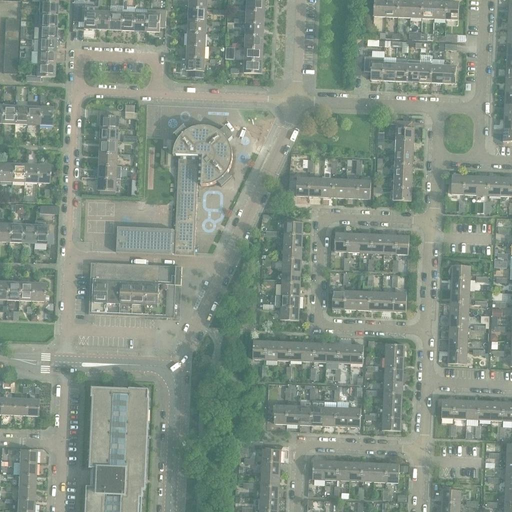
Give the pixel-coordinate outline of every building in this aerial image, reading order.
[(206,10),(206,0),(189,0),(189,10),(206,10)] [(264,13),(264,0),(246,0),(247,7),(241,7),(240,8),(234,7),(234,11),(246,12),(264,13)] [(386,18),(386,0),(378,0),(374,0),(373,18),(386,18)] [(398,19),(398,1),(386,0),(386,18),(398,19)] [(134,32),(135,10),(135,8),(127,8),(127,2),(123,1),(123,7),(122,14),(122,31),(134,32)] [(409,19),(410,1),(398,1),(398,19),(409,19)] [(422,20),(422,2),(410,1),(409,19),(422,20)] [(433,20),(434,2),(422,2),(422,20),(433,20)] [(446,21),(446,3),(434,2),(433,20),(446,21)] [(56,16),(57,3),(39,3),(39,15),(56,16)] [(458,21),(459,4),(446,3),(446,21),(458,21)] [(97,30),(98,13),(98,9),(85,8),(85,9),(78,9),(78,23),(84,23),(84,30),(97,30)] [(146,33),(147,10),(135,10),(134,32),(146,33)] [(165,29),(166,11),(147,10),(146,33),(159,33),(159,29),(165,29)] [(206,23),(206,10),(189,10),(188,22),(206,23)] [(264,25),(264,13),(246,12),(246,24),(264,25)] [(109,31),(110,13),(98,13),(97,30),(109,31)] [(122,31),(122,14),(110,13),(109,31),(122,31)] [(56,29),(56,16),(39,15),(38,28),(56,29)] [(205,35),(206,23),(188,22),(188,34),(205,35)] [(263,38),(264,25),(246,24),(245,37),(263,38)] [(55,41),(56,29),(38,28),(38,40),(55,41)] [(205,48),(205,35),(188,34),(187,47),(205,48)] [(262,50),(263,38),(245,37),(245,49),(262,50)] [(55,53),(55,41),(38,40),(37,52),(55,53)] [(204,60),(205,48),(187,47),(186,59),(204,60)] [(262,62),(262,50),(245,49),(244,62),(262,62)] [(54,66),(55,53),(37,52),(36,65),(54,66)] [(204,73),(204,60),(186,59),(186,72),(188,72),(203,73),(204,73)] [(419,83),(420,62),(408,61),(407,65),(407,83),(419,83)] [(261,75),(262,62),(244,62),(244,74),(261,75)] [(431,84),(431,66),(432,62),(420,62),(419,83),(431,84)] [(383,82),(383,64),(371,64),(371,81),(383,82)] [(395,82),(396,65),(383,64),(383,82),(395,82)] [(54,78),(54,66),(36,65),(36,78),(25,77),(25,82),(42,83),(42,78),(54,78)] [(407,83),(407,65),(396,65),(395,82),(407,83)] [(443,85),(444,67),(431,66),(431,84),(443,85)] [(455,85),(456,67),(444,67),(443,85),(455,85)] [(14,125),(15,107),(2,107),(2,124),(14,125)] [(26,125),(27,108),(15,107),(14,125),(26,125)] [(39,126),(39,108),(27,108),(26,125),(39,126)] [(51,126),(52,109),(39,108),(39,126),(51,126)] [(118,130),(119,118),(101,117),(101,130),(118,130)] [(511,130),(511,118),(504,118),(503,130),(511,130)] [(413,142),(414,130),(411,130),(411,123),(409,123),(403,123),(391,122),(390,129),(396,129),(396,142),(413,142)] [(194,257),(196,211),(197,183),(201,184),(201,186),(201,187),(204,187),(206,187),(208,186),(211,186),(212,185),(215,184),(218,183),(222,187),(221,188),(232,178),(231,179),(227,174),(228,173),(229,171),(230,168),(231,166),(232,164),(232,161),(232,159),(232,156),(232,154),(232,151),(232,150),(231,148),(230,146),(229,144),(228,142),(233,138),(233,139),(234,139),(224,128),(224,129),(220,133),(218,132),(216,131),(215,130),(213,129),(211,129),(209,128),(207,128),(205,128),(203,128),(201,128),(198,128),(196,128),(194,129),(193,129),(191,130),(188,132),(184,127),(185,127),(184,126),(173,136),(174,136),(175,136),(178,139),(179,140),(178,142),(177,143),(176,145),(175,147),(174,149),(174,151),(173,153),(173,155),(173,157),(174,157),(174,156),(181,157),(181,161),(179,161),(176,232),(173,231),(117,228),(116,253),(172,256),(172,255),(175,255),(175,256),(194,257)] [(118,143),(118,130),(101,130),(100,142),(118,143)] [(511,143),(511,130),(503,130),(503,143),(511,143)] [(117,155),(118,143),(100,142),(99,155),(117,155)] [(413,154),(413,142),(396,142),(395,153),(413,154)] [(412,166),(413,154),(395,153),(395,165),(412,166)] [(117,168),(117,155),(99,155),(99,167),(117,168)] [(0,182),(11,183),(12,165),(0,164),(0,182)] [(24,183),(25,165),(12,165),(11,183),(24,183)] [(36,184),(37,166),(25,165),(24,183),(36,184)] [(412,178),(412,166),(395,165),(394,177),(412,178)] [(49,184),(50,167),(37,166),(36,184),(49,184)] [(116,180),(117,168),(99,167),(98,179),(116,180)] [(411,190),(412,178),(394,177),(394,189),(411,190)] [(463,196),(464,177),(452,177),(451,195),(463,196)] [(476,196),(476,178),(464,177),(463,196),(476,196)] [(488,197),(489,178),(476,178),(476,196),(488,197)] [(500,197),(501,179),(489,178),(488,197),(500,197)] [(116,193),(116,180),(98,179),(98,192),(116,193)] [(308,198),(309,179),(297,179),(296,197),(308,198)] [(321,198),(322,180),(309,179),(308,198),(321,198)] [(511,198),(511,179),(501,179),(500,197),(511,198)] [(333,199),(334,180),(322,180),(321,198),(333,199)] [(345,200),(346,181),(334,180),(333,199),(345,200)] [(357,200),(358,181),(346,181),(345,200),(357,200)] [(370,201),(371,182),(358,181),(357,200),(370,201)] [(411,202),(411,190),(394,189),(393,202),(411,202)] [(46,245),(47,227),(47,222),(35,222),(34,227),(34,244),(46,245)] [(303,236),(303,224),(284,223),(284,235),(303,236)] [(0,242),(9,243),(9,225),(0,224),(0,242)] [(21,244),(22,226),(9,225),(9,243),(21,244)] [(34,244),(34,227),(22,226),(21,244),(34,244)] [(347,253),(348,235),(335,234),(334,253),(347,253)] [(302,248),(303,236),(284,235),(283,248),(302,248)] [(359,254),(360,235),(348,235),(347,253),(359,254)] [(371,254),(372,236),(360,235),(359,254),(371,254)] [(384,255),(384,236),(372,236),(371,254),(384,255)] [(396,256),(396,237),(384,236),(384,255),(396,256)] [(408,256),(409,237),(396,237),(396,256),(408,256)] [(301,260),(302,248),(283,248),(283,260),(301,260)] [(301,273),(301,260),(283,260),(282,272),(301,273)] [(181,287),(182,268),(91,264),(89,316),(174,319),(175,287),(181,287)] [(470,280),(471,268),(452,267),(451,279),(470,280)] [(300,285),(301,273),(282,272),(282,284),(300,285)] [(469,292),(470,280),(451,279),(451,291),(469,292)] [(19,301),(19,284),(7,283),(6,301),(19,301)] [(31,302),(32,284),(19,284),(19,301),(31,302)] [(44,302),(45,285),(32,284),(31,302),(44,302)] [(300,297),(300,285),(282,284),(281,296),(300,297)] [(469,304),(469,292),(451,291),(450,303),(469,304)] [(344,311),(345,292),(333,292),(332,310),(344,311)] [(357,311),(358,293),(345,292),(344,311),(357,311)] [(369,312),(370,293),(358,293),(357,311),(369,312)] [(381,312),(382,294),(370,293),(369,312),(381,312)] [(393,313),(394,294),(382,294),(381,312),(393,313)] [(406,314),(407,295),(394,294),(393,313),(406,314)] [(299,310),(300,297),(281,296),(281,309),(299,310)] [(468,317),(469,304),(450,303),(450,316),(468,317)] [(299,322),(299,310),(281,309),(280,321),(299,322)] [(492,310),(492,318),(502,318),(502,310),(492,310)] [(468,329),(468,317),(450,316),(449,328),(468,329)] [(467,341),(468,329),(449,328),(449,340),(467,341)] [(467,353),(467,341),(449,340),(448,353),(467,353)] [(265,361),(266,342),(253,342),(252,361),(265,361)] [(277,362),(278,343),(266,342),(265,361),(277,362)] [(289,362),(290,344),(278,343),(277,362),(289,362)] [(302,363),(302,344),(290,344),(289,362),(302,363)] [(314,363),(315,345),(302,344),(302,363),(314,363)] [(326,364),(327,345),(315,345),(314,363),(326,364)] [(338,364),(339,346),(327,345),(326,364),(338,364)] [(350,365),(351,346),(339,346),(338,364),(350,365)] [(363,365),(364,347),(351,346),(350,365),(363,365)] [(404,359),(404,347),(386,346),(385,358),(404,359)] [(466,366),(467,353),(448,353),(448,365),(466,366)] [(403,371),(404,359),(385,358),(385,370),(403,371)] [(403,384),(403,371),(385,370),(384,383),(403,384)] [(402,396),(403,384),(384,383),(384,395),(402,396)] [(148,401),(149,391),(135,390),(135,391),(129,391),(129,392),(114,391),(114,390),(92,389),(92,398),(97,399),(96,421),(92,421),(91,438),(95,438),(94,461),(90,461),(90,469),(94,470),(93,488),(86,487),(85,511),(137,511),(138,499),(142,499),(143,491),(145,491),(148,423),(144,423),(145,401),(148,401)] [(402,408),(402,396),(384,395),(383,407),(402,408)] [(13,416),(13,400),(1,399),(0,416),(13,416)] [(25,417),(26,400),(13,400),(13,416),(25,417)] [(38,417),(38,401),(26,400),(25,417),(38,417)] [(454,420),(455,401),(442,401),(441,419),(454,420)] [(466,421),(467,402),(455,401),(454,420),(466,421)] [(478,421),(479,402),(467,402),(466,421),(478,421)] [(490,422),(491,403),(479,402),(478,421),(490,422)] [(502,422),(503,404),(491,403),(490,422),(502,422)] [(511,422),(511,403),(503,404),(502,422),(511,422)] [(287,426),(288,407),(275,406),(274,425),(287,426)] [(299,426),(299,407),(288,407),(287,426),(299,426)] [(311,427),(312,408),(299,407),(299,426),(311,427)] [(401,420),(402,408),(383,407),(382,419),(401,420)] [(323,427),(324,408),(312,408),(311,427),(323,427)] [(336,428),(336,409),(324,408),(323,427),(336,428)] [(348,428),(348,410),(336,409),(336,428),(348,428)] [(360,429),(361,410),(348,410),(348,428),(360,429)] [(401,432),(401,420),(382,419),(382,432),(401,432)] [(262,450),(262,463),(280,463),(281,451),(262,450)] [(20,451),(19,464),(36,464),(36,452),(20,451)] [(312,480),(325,481),(326,462),(313,462),(312,480)] [(338,463),(326,462),(325,481),(337,482),(338,463)] [(280,463),(262,463),(261,475),(280,476),(280,463)] [(350,463),(338,463),(337,482),(349,482),(350,463)] [(363,464),(350,463),(349,482),(362,483),(363,464)] [(36,464),(19,464),(19,476),(35,477),(36,464)] [(375,465),(363,464),(362,483),(374,483),(375,465)] [(387,465),(375,465),(374,483),(386,484),(387,465)] [(399,466),(387,465),(386,484),(398,484),(399,466)] [(280,476),(261,475),(261,487),(279,488),(280,476)] [(35,477),(19,476),(18,488),(34,488),(35,477)] [(279,488),(261,487),(260,500),(279,501),(279,488)] [(34,488),(18,488),(17,500),(34,501),(34,488)] [(442,491),(441,504),(460,504),(461,492),(442,491)] [(33,511),(34,501),(17,500),(16,511),(33,511)] [(278,511),(279,501),(260,500),(260,511),(264,511),(278,511)]
